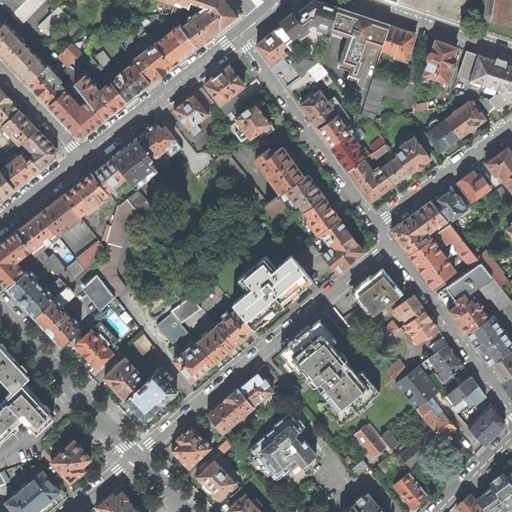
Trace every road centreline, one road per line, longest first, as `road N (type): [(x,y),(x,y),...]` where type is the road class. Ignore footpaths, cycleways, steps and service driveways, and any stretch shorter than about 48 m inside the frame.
road 1 (residential): [(134,456),(390,243)]
road 2 (residential): [(238,35),(376,224)]
road 3 (residential): [(390,243),(511,411)]
road 4 (residential): [(82,157),(238,35)]
road 5 (residential): [(134,456),(0,312)]
road 6 (residential): [(511,53),(351,0)]
road 7 (residential): [(376,224),(511,127)]
road 8 (unknown): [(309,427),(343,476),(375,486),(399,511)]
road 9 (residential): [(0,69),(82,157)]
